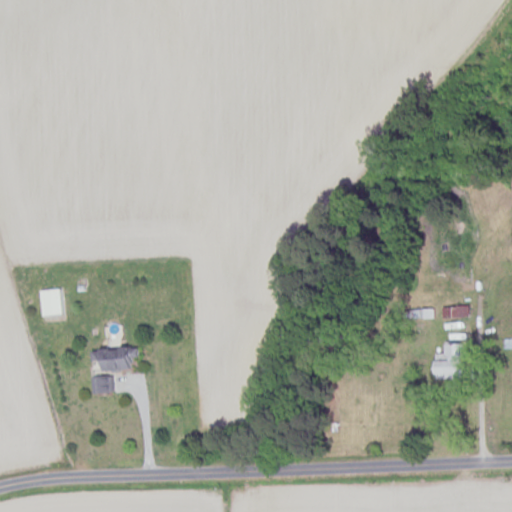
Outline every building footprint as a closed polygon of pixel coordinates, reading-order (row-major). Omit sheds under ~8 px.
[(39,292),(41,318),(62,315),(60,290),(39,292)] [(468,318),(468,307),(442,307),(442,318),(468,318)] [(435,380),(462,380),(462,344),(446,344),(446,362),(435,362),(435,380)] [(132,348),(92,349),(93,373),(133,372),(132,348)] [(107,393),(106,378),(93,379),(94,393),(107,393)]
